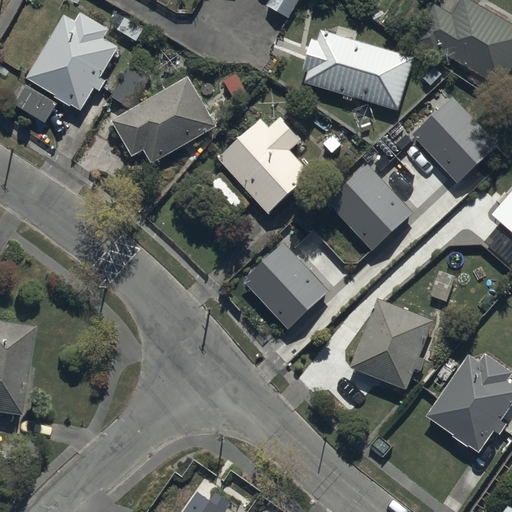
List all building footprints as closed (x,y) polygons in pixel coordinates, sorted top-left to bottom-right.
[(288,25),(302,0),(272,0),(266,13),(288,25)] [(438,63),(442,57),(502,93),(511,76),(511,28),(465,0),(453,20),(437,10),(413,49),(438,63)] [(78,29),(65,22),(28,86),(83,118),(96,95),(102,99),(109,88),(103,85),(121,54),(109,47),(113,39),(82,22),(78,29)] [(416,63),(321,35),(318,47),(314,46),(306,76),(311,77),(308,90),(401,117),(416,63)] [(148,79),(128,69),(110,102),(129,113),(148,79)] [(190,84),(116,126),(136,163),(147,156),(155,170),(218,134),(190,84)] [(59,110),(25,91),(15,109),(49,128),(59,110)] [(412,138),(457,186),(497,148),(452,100),(412,138)] [(270,136),(259,124),(215,164),(267,223),(313,182),(291,157),(304,146),(284,124),(270,136)] [(325,203),(372,253),(413,215),(366,165),(325,203)] [(249,209),(217,178),(200,195),(232,226),(249,209)] [(511,193),(492,216),(511,233),(511,193)] [(243,283),(288,331),(330,291),(285,243),(243,283)] [(404,273),(418,290),(439,272),(426,255),(404,273)] [(435,328),(379,305),(352,374),(408,396),(417,375),(422,377),(426,366),(421,364),(435,328)] [(0,421),(21,425),(33,335),(0,330),(0,421)] [(469,360),(427,423),(481,460),(496,438),(502,441),(510,430),(505,427),(511,416),(511,392),(508,389),(511,382),(511,378),(487,361),(482,369),(469,360)] [(225,511),(229,507),(216,497),(211,504),(197,493),(183,511),(225,511)]
